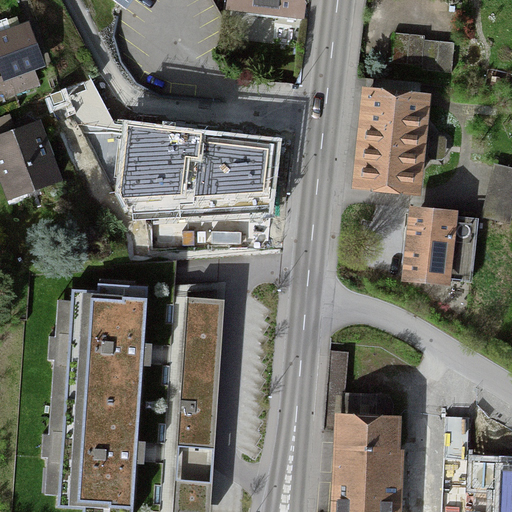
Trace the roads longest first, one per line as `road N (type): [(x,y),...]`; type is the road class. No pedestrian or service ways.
road 1 (residential): [(72,0),(110,73),(142,102),(325,118)]
road 2 (residential): [(306,301),(386,315),(511,385)]
road 3 (primary): [(283,511),(306,301)]
road 4 (primary): [(306,301),(325,118)]
